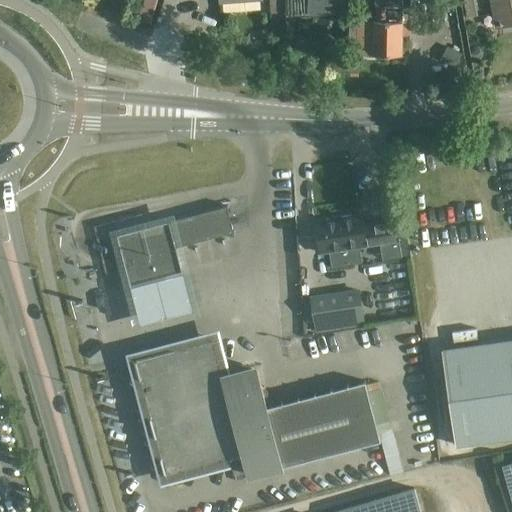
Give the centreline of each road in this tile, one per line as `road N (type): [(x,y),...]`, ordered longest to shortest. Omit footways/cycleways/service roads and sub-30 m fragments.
road 1 (primary): [(98,511),(3,172)]
road 2 (unclassified): [(255,119),(351,122),(511,104)]
road 3 (primary): [(0,274),(71,511)]
road 4 (residential): [(255,119),(42,85)]
road 5 (residential): [(41,131),(255,119)]
